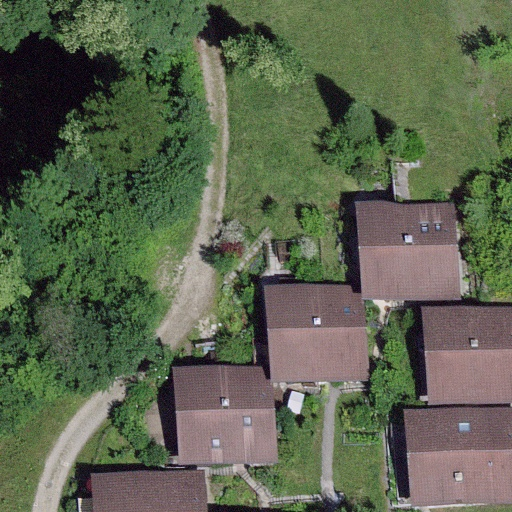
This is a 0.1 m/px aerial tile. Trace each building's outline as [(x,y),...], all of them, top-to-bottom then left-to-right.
[(361,214),(366,308),(460,303),(455,209),(361,214)] [(272,299),(279,387),(366,380),(359,291),(272,299)] [(511,313),(426,318),(432,411),(511,405),(511,313)] [(175,378),(181,471),(273,466),(267,373),(175,378)] [(511,415),(408,422),(414,511),(445,511),(511,507),(511,415)] [(98,488),(100,511),(203,511),(201,480),(98,488)]
